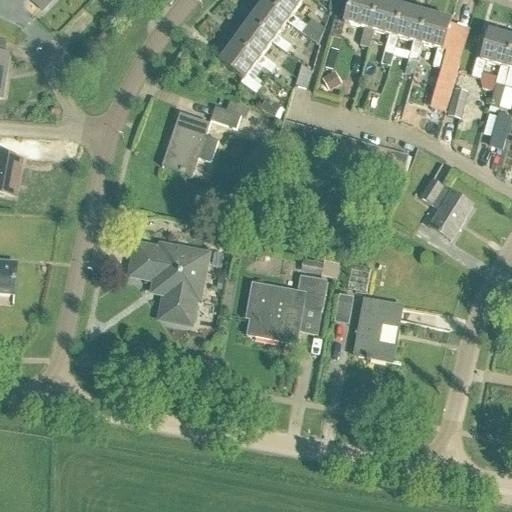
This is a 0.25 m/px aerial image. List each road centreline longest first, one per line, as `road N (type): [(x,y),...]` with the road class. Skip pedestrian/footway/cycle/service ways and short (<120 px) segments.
road 1 (residential): [(442,469),(96,412),(56,392)]
road 2 (residential): [(56,392),(107,144)]
road 3 (residential): [(442,469),(478,321),(511,262)]
road 4 (residential): [(107,144),(83,129),(54,58),(109,0)]
road 5 (residential): [(107,144),(143,68),(193,0)]
